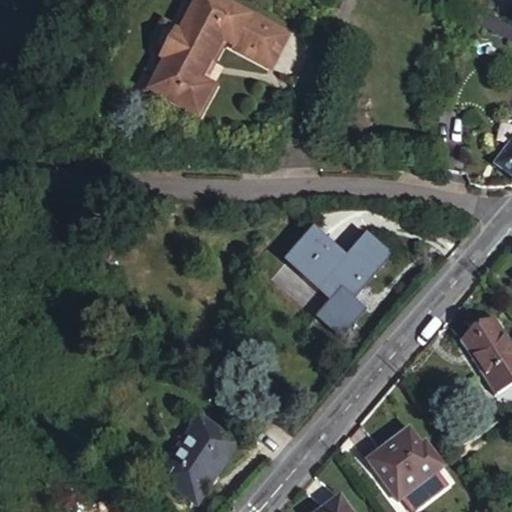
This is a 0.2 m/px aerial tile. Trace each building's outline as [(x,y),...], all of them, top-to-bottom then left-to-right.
[(205,104),(191,101),(207,58),(211,47),(221,51),(217,62),(257,77),(269,44),(266,43),(230,29),(179,11),(162,56),(146,50),(141,65),(140,69),(141,75),(142,78),(145,81),(152,87),(156,89),(144,121),(193,138),(205,104)] [(230,29),(266,43),(268,38),(231,25),(230,29)] [(511,30),(507,28),(502,38),(511,42),(511,30)] [(207,58),(217,62),(221,51),(211,47),(207,58)] [(156,89),(152,87),(140,119),(144,121),(156,89)] [(511,156),(502,171),(511,178),(511,156)] [(358,311),(397,265),(375,246),(353,269),(318,238),(289,272),(334,311),(319,328),(346,352),(372,322),(358,311)] [(492,403),(511,390),(511,359),(493,330),(459,351),(492,403)] [(239,453),(202,426),(160,484),(199,511),(239,453)] [(392,506),(438,473),(420,448),(415,451),(404,436),(362,467),(392,506)] [(463,449),(456,454),(460,460),(467,455),(463,449)] [(340,511),(332,499),(312,511),(340,511)]
